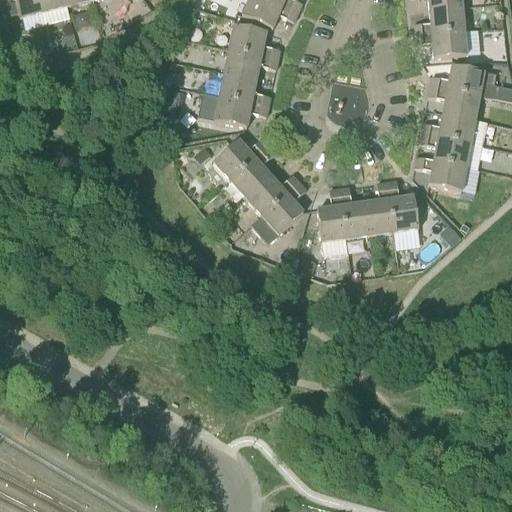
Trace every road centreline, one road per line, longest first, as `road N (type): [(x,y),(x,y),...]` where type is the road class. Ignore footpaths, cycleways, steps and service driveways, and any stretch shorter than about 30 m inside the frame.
road 1 (unclassified): [(233,511),(226,472),(212,456),(0,339)]
road 2 (residential): [(350,64),(318,84),(311,102),(316,127),(347,146),(370,143),(395,107)]
